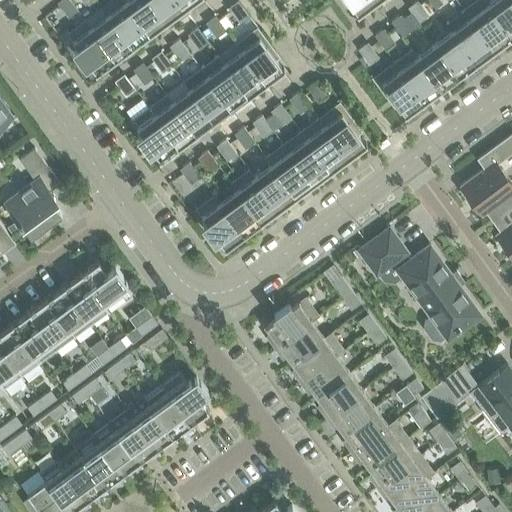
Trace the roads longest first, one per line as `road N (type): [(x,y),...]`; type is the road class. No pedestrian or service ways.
road 1 (residential): [(318,505),(203,335),(213,299)]
road 2 (residential): [(410,167),(245,290),(213,299)]
road 3 (residential): [(119,199),(0,37)]
road 4 (residential): [(511,309),(410,167)]
road 5 (residential): [(0,292),(119,199)]
road 6 (residential): [(213,299),(180,281),(119,199)]
road 7 (residential): [(511,92),(410,167)]
